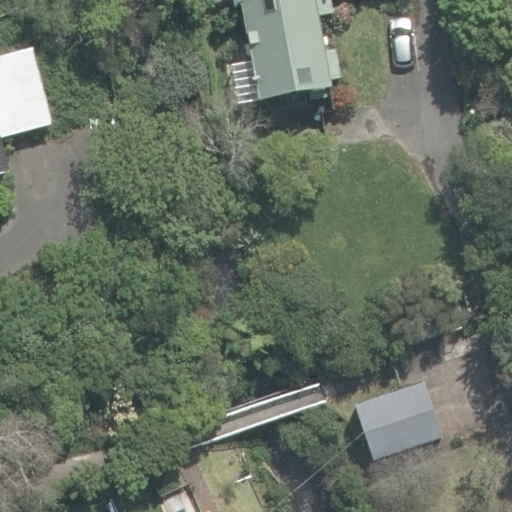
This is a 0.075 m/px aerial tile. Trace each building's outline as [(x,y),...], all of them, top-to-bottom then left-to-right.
[(331,0),(240,0),(239,0),(257,101),(331,88),(330,81),(341,79),(336,50),(325,52),(319,17),(335,14),(331,0)] [(0,175),(9,173),(1,140),(52,125),(32,48),(0,56),(0,175)] [(120,198),(101,137),(60,149),(79,211),(120,198)] [(399,320),(405,346),(443,337),(437,311),(399,320)] [(246,443),(336,407),(323,373),(233,410),(246,443)] [(355,405),(373,459),(443,437),(425,383),(355,405)]
